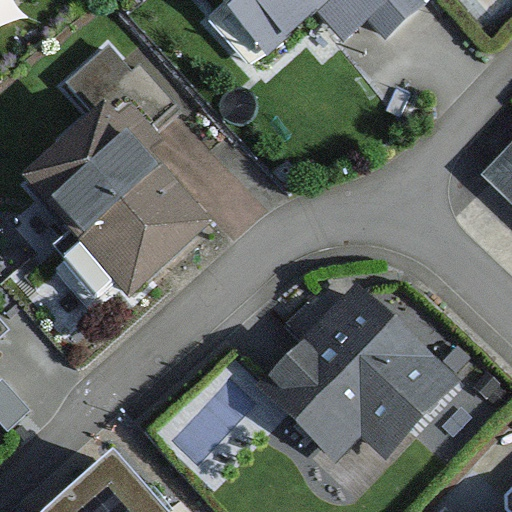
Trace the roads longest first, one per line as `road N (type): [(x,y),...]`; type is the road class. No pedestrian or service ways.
road 1 (residential): [(418,230),(348,220),(281,233),(0,490)]
road 2 (residential): [(511,70),(423,168),(418,230)]
road 3 (residential): [(511,316),(418,230)]
